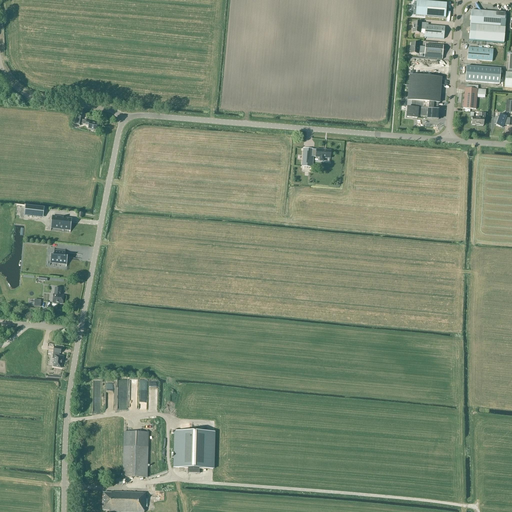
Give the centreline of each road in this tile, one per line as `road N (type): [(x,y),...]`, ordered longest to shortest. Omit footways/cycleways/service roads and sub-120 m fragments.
road 1 (tertiary): [(63,511),(71,379),(123,120)]
road 2 (tertiary): [(448,140),(147,115),(123,120)]
road 3 (unclassified): [(123,120),(104,109),(27,96),(0,60)]
road 4 (unclassified): [(448,140),(464,0)]
